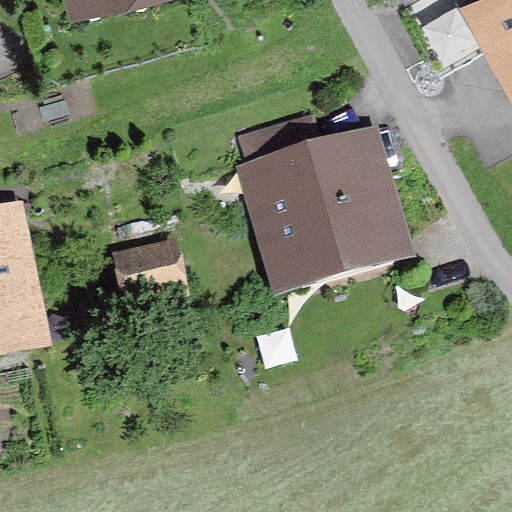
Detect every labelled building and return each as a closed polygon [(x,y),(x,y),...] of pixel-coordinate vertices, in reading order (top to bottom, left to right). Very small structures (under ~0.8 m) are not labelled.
[(22,0),(44,72),(65,83),(203,43),(190,0),(22,0)] [(471,0),(422,0),(404,11),(434,63),(489,31),(511,71),(511,0),(500,0),(479,12),(471,0)] [(369,145),(253,178),(283,283),(350,265),(356,257),(356,247),(394,237),(369,145)] [(0,222),(0,342),(22,338),(0,222)] [(168,258),(130,267),(137,298),(174,289),(168,258)]
